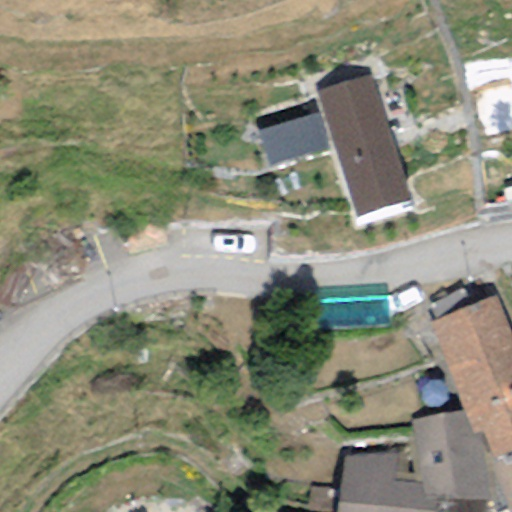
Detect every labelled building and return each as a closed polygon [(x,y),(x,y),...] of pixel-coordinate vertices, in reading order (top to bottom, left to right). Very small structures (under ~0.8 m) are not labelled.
[(369,75),(316,91),(357,217),(412,198),(369,75)] [(259,133),(269,166),(326,148),(316,115),(259,133)] [(511,451),(511,341),(494,297),(429,324),(462,410),(472,436),(482,433),(491,460),(511,451)] [(462,410),(411,422),(419,474),(420,483),(422,500),(437,500),(481,501),(504,501),(491,460),(482,433),(472,436),(462,410)] [(511,511),(511,451),(491,460),(504,501),(507,511),(511,511)] [(399,453),(346,455),(340,490),(336,511),(435,511),(437,500),(422,500),(420,483),(419,474),(397,472),(399,453)] [(336,511),(340,490),(310,489),(307,511),(336,511)] [(481,511),(481,501),(437,500),(435,511),(481,511)]
